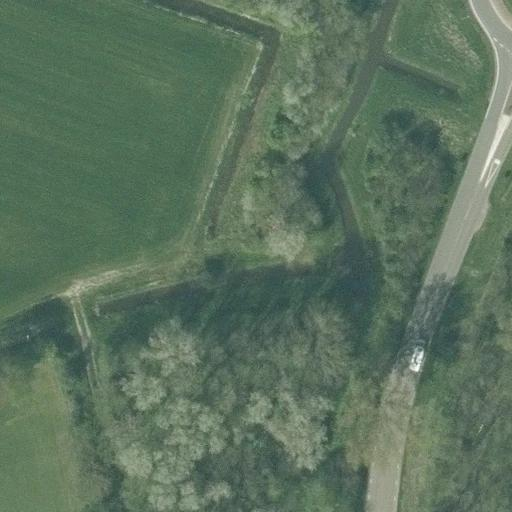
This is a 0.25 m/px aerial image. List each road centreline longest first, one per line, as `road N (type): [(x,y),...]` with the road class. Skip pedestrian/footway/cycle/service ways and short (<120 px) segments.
road 1 (tertiary): [(381,511),(399,392),(482,172)]
road 2 (tertiary): [(509,44),(482,172)]
